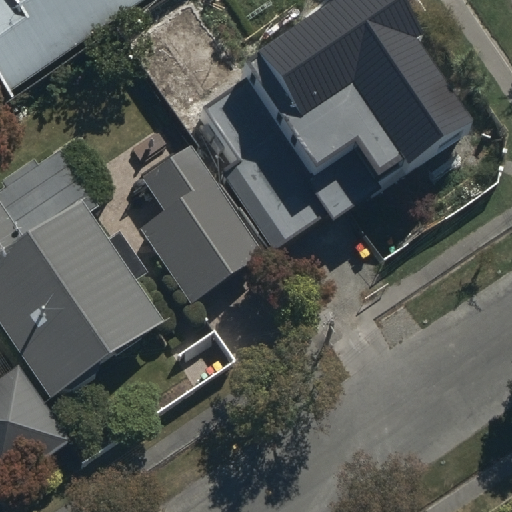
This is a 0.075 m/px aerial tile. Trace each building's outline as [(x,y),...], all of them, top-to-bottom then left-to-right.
[(0,0),(0,88),(5,95),(141,0),(0,0)] [(468,136),(377,0),(355,0),(263,61),(271,72),(201,118),(234,167),(222,175),(271,248),(358,190),(367,203),(468,136)] [(158,214),(133,231),(186,307),(259,257),(182,144),(134,177),(158,214)] [(0,189),(1,191),(0,192),(0,332),(47,402),(160,325),(133,285),(144,277),(115,234),(101,243),(82,215),(93,208),(56,153),(35,167),(30,159),(0,179),(0,189)] [(0,370),(0,485),(61,443),(7,365),(0,370)]
